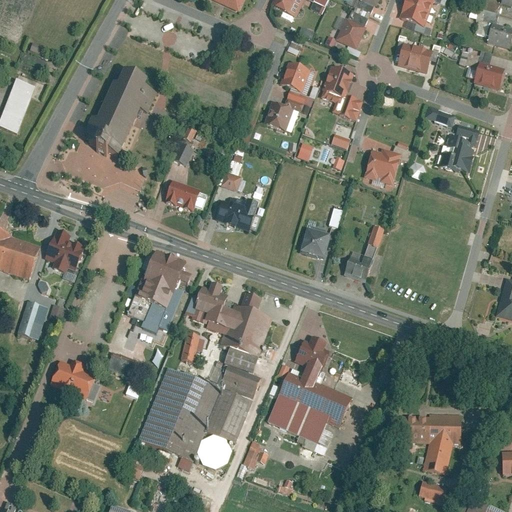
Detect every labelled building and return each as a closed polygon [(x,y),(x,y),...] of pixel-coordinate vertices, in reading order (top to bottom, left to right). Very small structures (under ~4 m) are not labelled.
[(209,0),(239,14),(245,0),(209,0)] [(305,0),(274,0),(271,9),(296,20),(305,0)] [(380,0),(358,0),(376,8),(380,0)] [(407,0),(401,22),(425,30),(434,2),(429,0),(407,0)] [(363,30),(368,21),(352,14),(348,23),(363,30)] [(348,23),(346,22),(337,42),(356,51),(365,30),(363,30),(348,23)] [(491,43),(511,49),(511,47),(511,33),(496,28),(491,43)] [(291,42),(286,54),(296,58),(300,47),(291,42)] [(44,49),(33,45),(30,52),(41,57),(44,49)] [(399,69),(427,78),(435,55),(406,46),(399,69)] [(310,73),(289,66),(281,88),(302,96),(310,73)] [(474,84),(501,93),(507,75),(479,66),(474,84)] [(355,76),(332,68),(321,100),(336,105),(333,114),(340,117),(347,98),(355,76)] [(89,139),(85,148),(93,151),(91,157),(102,161),(104,156),(119,161),(139,112),(148,116),(157,95),(143,90),(145,84),(119,74),(114,88),(110,86),(96,122),(90,120),(83,137),(89,139)] [(33,88),(13,81),(0,115),(0,129),(15,135),(33,88)] [(307,100),(290,94),(287,100),(304,106),(307,100)] [(356,122),(363,104),(347,98),(340,117),(356,122)] [(304,106),(287,100),(284,109),(294,112),(301,115),(304,106)] [(273,105),(265,126),(287,133),(294,112),(284,109),(273,105)] [(455,117),(430,109),(426,121),(452,128),(455,117)] [(240,141),(247,144),(254,125),(246,123),(240,141)] [(480,133),(459,127),(457,137),(469,140),(477,143),(480,133)] [(352,142),(343,139),(339,152),(348,155),(352,142)] [(453,161),(451,170),(467,175),(475,148),(468,146),(459,143),(453,161)] [(300,145),(296,160),(307,163),(311,148),(300,145)] [(192,152),(180,147),(173,163),(186,168),(192,152)] [(411,153),(395,148),(393,156),(400,158),(400,161),(408,163),(411,153)] [(372,153),(365,179),(376,182),(377,178),(384,180),(383,184),(393,186),(400,161),(400,158),(393,156),(382,153),(382,156),(372,153)] [(443,158),(440,169),(450,172),(451,170),(453,161),(443,158)] [(238,177),(241,166),(226,162),(223,174),(238,177)] [(334,171),(340,172),(343,163),(337,162),(334,171)] [(426,173),(414,163),(406,174),(418,183),(426,173)] [(242,180),(227,175),(222,188),(237,193),(242,180)] [(200,193),(173,183),(166,203),(192,213),(200,193)] [(264,195),(253,191),(250,198),(262,202),(264,195)] [(224,204),(218,222),(250,233),(258,209),(238,202),(236,208),(224,204)] [(342,214),(333,211),(328,228),(337,230),(342,214)] [(372,228),(366,246),(369,247),(374,229),(372,228)] [(72,236),(56,230),(45,260),(55,264),(52,270),(64,275),(67,268),(76,272),(84,250),(69,244),(72,236)] [(384,232),(374,230),(369,247),(379,250),(384,232)] [(11,235),(0,231),(0,271),(29,281),(40,248),(10,239),(11,235)] [(329,240),(307,233),(300,254),(323,261),(329,240)] [(184,265),(155,253),(142,283),(144,284),(138,300),(165,311),(176,283),(186,287),(189,278),(180,274),(184,265)] [(361,264),(351,261),(345,278),(365,285),(373,263),(363,260),(361,264)] [(207,290),(202,288),(194,312),(205,316),(203,323),(225,330),(219,347),(259,360),(272,321),(254,315),(259,300),(245,296),(240,309),(233,307),(232,309),(223,307),(226,298),(218,295),(221,288),(209,284),(207,290)] [(511,286),(505,285),(496,322),(511,325),(511,286)] [(42,307),(26,303),(17,335),(38,341),(42,327),(37,325),(42,307)] [(48,320),(61,324),(64,311),(52,307),(48,320)] [(195,353),(202,354),(204,339),(188,337),(184,363),(194,364),(195,353)] [(308,342),(303,340),(268,422),(317,443),(327,419),(341,424),(350,403),(313,387),(321,368),(323,369),(331,352),(324,350),(326,345),(310,338),(308,342)] [(97,365),(101,354),(91,351),(87,362),(97,365)] [(111,356),(110,359),(123,362),(120,370),(126,372),(124,377),(135,380),(139,364),(111,356)] [(69,365),(60,362),(50,387),(86,401),(95,376),(84,372),(86,368),(70,362),(69,365)] [(281,382),(288,371),(283,367),(275,378),(281,382)] [(251,403),(166,369),(137,442),(193,464),(206,433),(234,445),(251,403)] [(460,420),(407,419),(407,444),(428,445),(424,471),(446,477),(453,446),(462,446),(460,420)] [(263,446),(253,442),(244,464),(254,468),(263,446)] [(511,453),(500,454),(501,477),(511,477),(511,453)] [(260,455),(258,466),(265,467),(267,456),(260,455)] [(129,461),(123,476),(138,482),(143,467),(129,461)] [(448,489),(422,482),(418,500),(443,506),(448,489)] [(471,485),(475,494),(482,491),(479,482),(471,485)] [(497,511),(464,499),(458,511),(497,511)]
